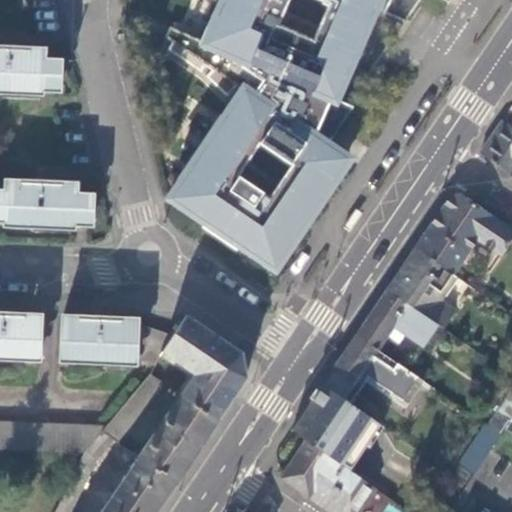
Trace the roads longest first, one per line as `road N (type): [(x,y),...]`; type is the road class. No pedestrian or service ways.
road 1 (residential): [(157,264),(122,173),(94,0)]
road 2 (secondary): [(298,352),(439,150)]
road 3 (residential): [(157,264),(298,352)]
road 4 (residential): [(0,263),(157,264)]
road 5 (secondary): [(221,464),(298,352)]
road 6 (secondary): [(439,150),(511,47)]
